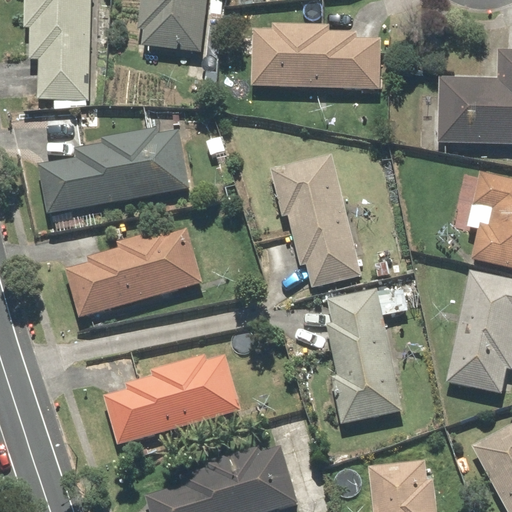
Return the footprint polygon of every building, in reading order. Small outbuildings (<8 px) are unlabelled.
[(90,0),(29,0),(26,65),(41,66),(38,108),(85,110),(90,0)] [(142,0),(137,53),(202,59),(205,20),(223,22),(225,6),(207,4),(207,0),(142,0)] [(361,5),(328,5),(329,22),(361,22),(361,5)] [(326,29),(270,27),(270,36),(256,35),(254,89),(381,94),(384,40),(326,38),(326,29)] [(511,55),(498,55),(497,84),(444,83),(441,150),(511,152),(511,55)] [(234,89),(235,63),(218,63),(217,88),(234,89)] [(377,126),(350,121),(348,138),(374,143),(377,126)] [(158,132),(104,143),(105,149),(76,155),(78,164),(41,171),(50,219),(192,190),(180,134),(159,139),(158,132)] [(307,272),(312,294),(363,281),(333,158),(273,173),(297,274),(307,272)] [(511,182),(481,176),(471,230),(481,232),(474,269),(511,276),(511,182)] [(121,252),(90,261),(92,267),(71,273),(85,319),(201,285),(186,235),(167,241),(165,234),(119,248),(121,252)] [(446,388),(503,400),(508,377),(511,377),(511,283),(470,274),(446,388)] [(378,295),(327,304),(342,380),(330,382),(339,429),(401,417),(378,295)] [(155,385),(102,400),(116,449),(242,413),(225,354),(153,375),(155,385)] [(505,511),(511,511),(511,428),(472,450),(505,511)] [(180,491),(149,500),(151,511),(288,511),(297,509),(281,448),(203,469),(205,475),(178,482),(180,491)] [(373,511),(436,511),(434,484),(429,485),(427,467),(370,473),(373,511)]
